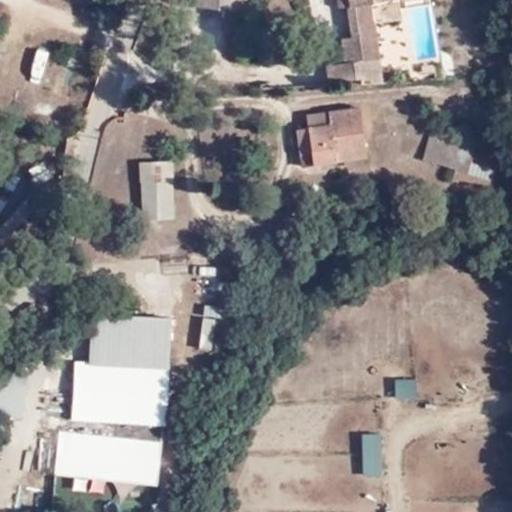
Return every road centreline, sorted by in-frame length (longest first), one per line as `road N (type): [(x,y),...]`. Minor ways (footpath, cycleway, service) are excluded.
road 1 (residential): [(0,312),(55,274),(76,228),(135,0)]
road 2 (unknown): [(128,23),(325,60)]
